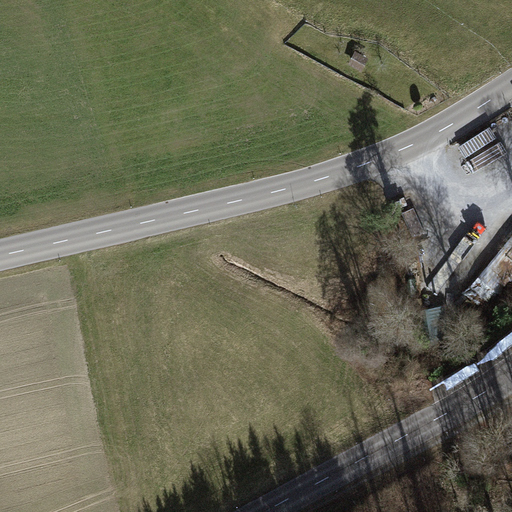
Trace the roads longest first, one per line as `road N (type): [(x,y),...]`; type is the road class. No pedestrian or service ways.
road 1 (tertiary): [(0,255),(352,169),(419,143),(511,86)]
road 2 (tertiary): [(265,511),(511,374)]
